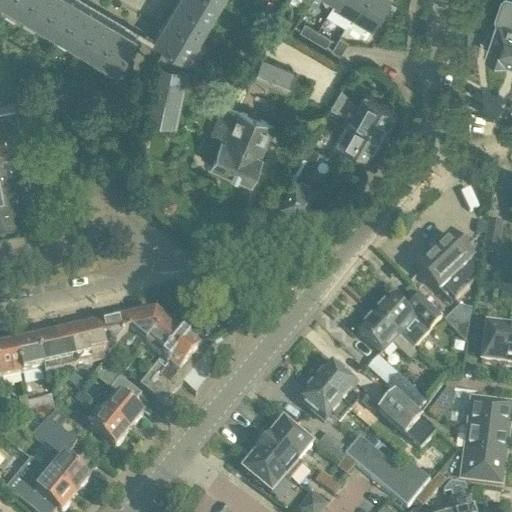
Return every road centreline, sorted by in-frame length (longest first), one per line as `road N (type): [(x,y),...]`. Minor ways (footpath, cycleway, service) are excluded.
road 1 (residential): [(173,456),(426,152)]
road 2 (residential): [(0,309),(132,281),(145,258),(135,231),(107,220),(70,247),(0,261)]
road 3 (residential): [(426,152),(441,0)]
